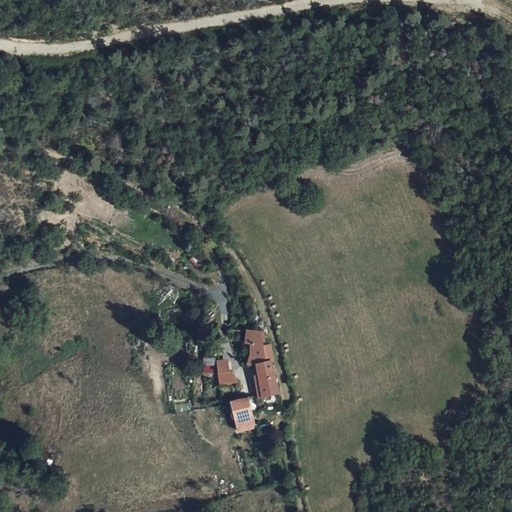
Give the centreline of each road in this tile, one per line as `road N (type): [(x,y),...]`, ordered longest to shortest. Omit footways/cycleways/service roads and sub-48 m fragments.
road 1 (track): [(0,40),(64,50),(332,0)]
road 2 (unclassified): [(0,274),(61,260),(148,269),(220,297),(221,331)]
